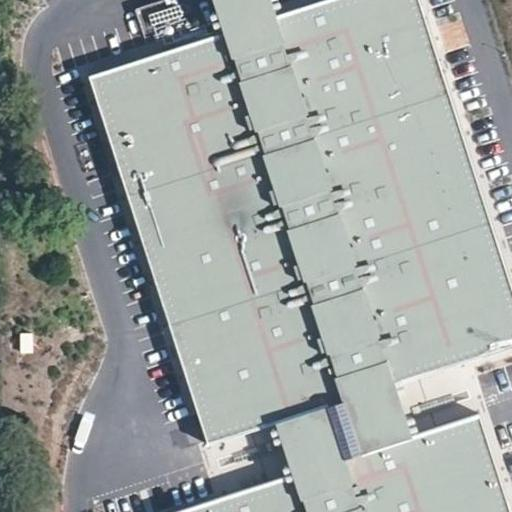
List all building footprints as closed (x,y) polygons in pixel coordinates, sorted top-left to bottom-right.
[(344,400),(395,383),(511,345),(511,289),(418,0),(323,0),(277,15),(224,32),(92,80),(101,108),(209,443),(276,422),(328,405),(344,400)] [(214,0),(224,32),(277,15),(271,0),(214,0)] [(410,405),(477,391),(471,367),(405,381),(410,405)] [(412,435),(395,383),(344,400),(328,405),(276,422),(293,474),(345,457),(360,452),(412,435)] [(510,511),(479,413),(412,435),(360,452),(345,457),(293,474),(177,511),(510,511)]
